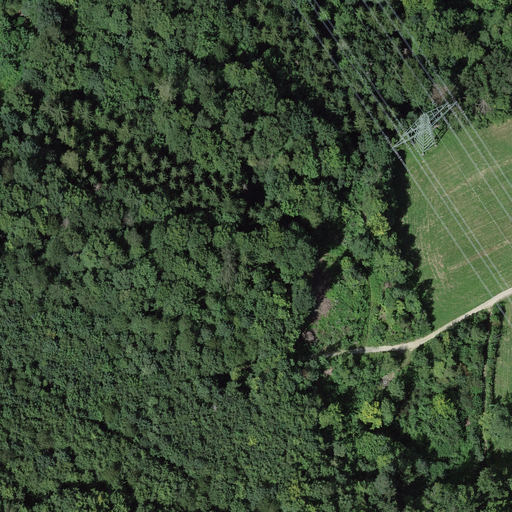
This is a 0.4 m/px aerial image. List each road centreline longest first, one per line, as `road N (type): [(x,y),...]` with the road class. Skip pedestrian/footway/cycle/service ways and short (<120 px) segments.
road 1 (track): [(377,349),(371,277),(250,188),(0,106)]
road 2 (track): [(375,0),(279,48),(128,100),(0,101)]
road 3 (track): [(209,378),(377,349),(488,302)]
road 4 (track): [(209,511),(163,472),(0,372)]
road 5 (track): [(477,511),(488,302)]
road 6 (track): [(209,378),(120,428),(63,511)]
